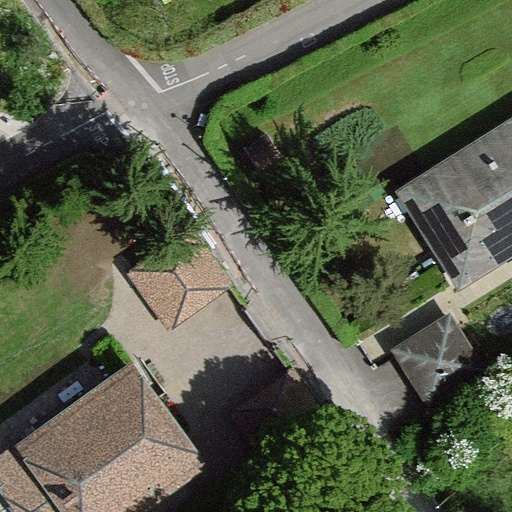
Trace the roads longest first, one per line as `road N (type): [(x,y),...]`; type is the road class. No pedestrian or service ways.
road 1 (residential): [(424,511),(137,104)]
road 2 (residential): [(137,104),(354,0)]
road 3 (unclassified): [(0,173),(137,104)]
road 4 (residential): [(137,104),(52,0)]
